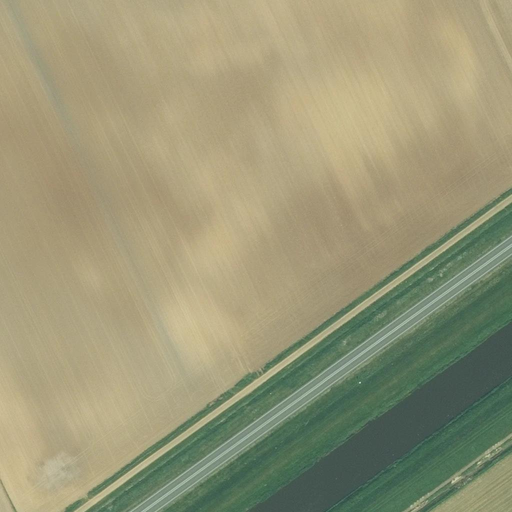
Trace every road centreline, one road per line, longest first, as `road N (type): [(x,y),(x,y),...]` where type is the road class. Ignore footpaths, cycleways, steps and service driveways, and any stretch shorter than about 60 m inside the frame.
road 1 (unclassified): [(78,511),(511,197)]
road 2 (trunk): [(142,511),(511,244)]
